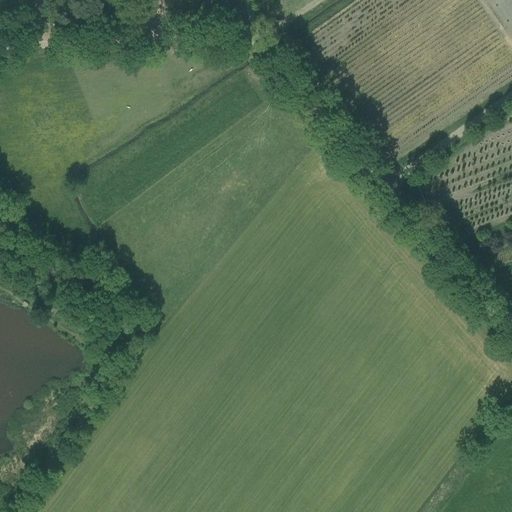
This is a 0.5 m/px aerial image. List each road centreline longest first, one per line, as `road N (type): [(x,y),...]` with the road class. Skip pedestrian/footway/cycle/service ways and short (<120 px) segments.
road 1 (unclassified): [(0,47),(254,39),(385,186)]
road 2 (unclassified): [(511,342),(385,186)]
road 3 (unclassified): [(385,186),(511,95)]
